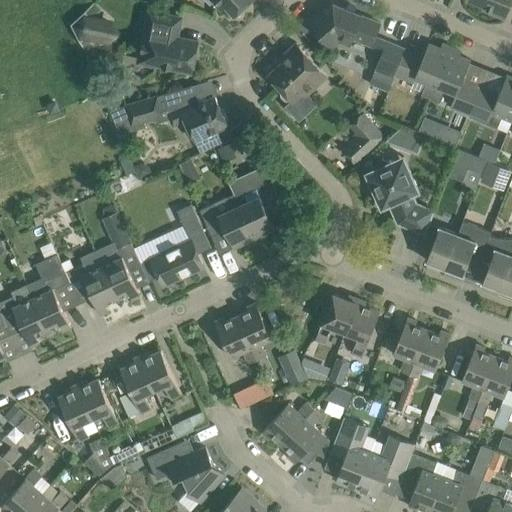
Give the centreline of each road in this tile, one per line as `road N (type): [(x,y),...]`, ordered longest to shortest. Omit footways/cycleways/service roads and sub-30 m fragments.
road 1 (residential): [(0,394),(328,247)]
road 2 (residential): [(328,247),(339,234),(336,194),(256,114),(244,83),(250,48),(303,0)]
road 3 (residential): [(328,247),(376,287),(511,338)]
road 4 (residential): [(511,53),(374,0)]
road 5 (residential): [(316,510),(242,451),(220,409)]
